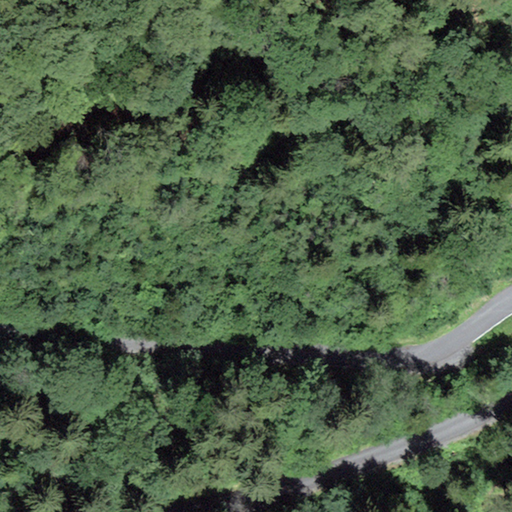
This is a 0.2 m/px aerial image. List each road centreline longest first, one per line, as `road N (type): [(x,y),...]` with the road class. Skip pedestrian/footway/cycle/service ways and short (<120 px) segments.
road 1 (unclassified): [(511,299),(452,344),(376,361),(0,323)]
road 2 (unclassified): [(193,511),(362,464),(511,399)]
